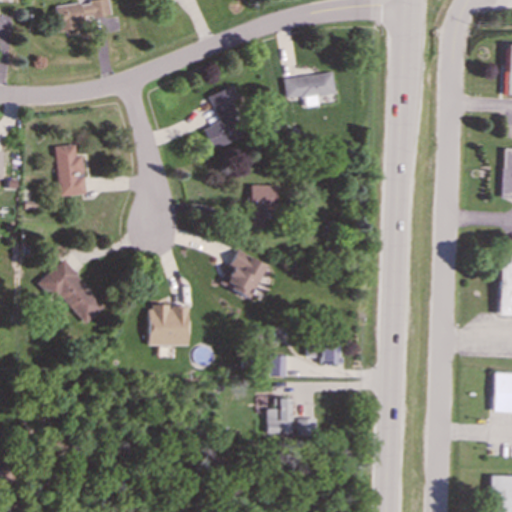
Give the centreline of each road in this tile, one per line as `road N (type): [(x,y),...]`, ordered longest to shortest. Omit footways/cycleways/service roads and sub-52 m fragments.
road 1 (residential): [(467,0),(452,50),(435,511)]
road 2 (tertiary): [(402,0),(384,511)]
road 3 (residential): [(402,11),(288,21),(104,89),(0,97)]
road 4 (residential): [(126,82),(152,176),(149,231)]
